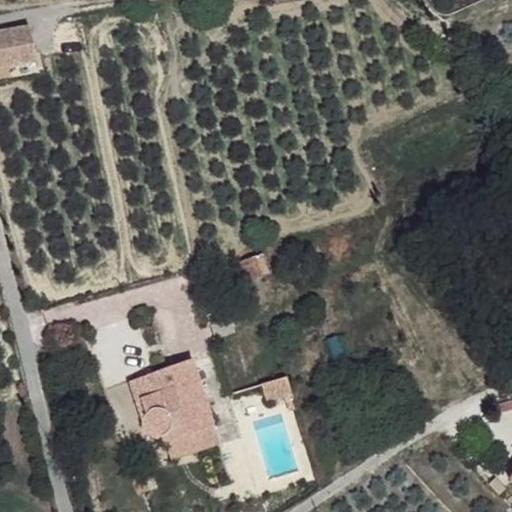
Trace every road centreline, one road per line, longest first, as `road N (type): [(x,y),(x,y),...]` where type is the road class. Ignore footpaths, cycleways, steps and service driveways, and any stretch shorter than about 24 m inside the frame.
road 1 (unclassified): [(0,244),(70,511)]
road 2 (unknown): [(296,511),(434,424),(473,428),(501,463)]
